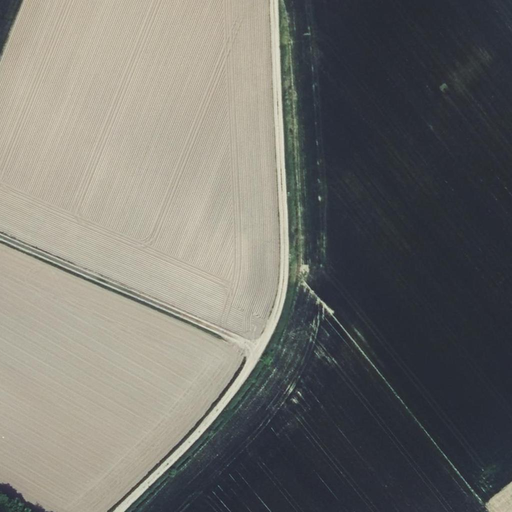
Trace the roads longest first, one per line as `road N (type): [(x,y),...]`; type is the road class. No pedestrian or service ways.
road 1 (track): [(276,0),(286,253),(276,314),(200,432),(118,511)]
road 2 (track): [(258,351),(0,236)]
